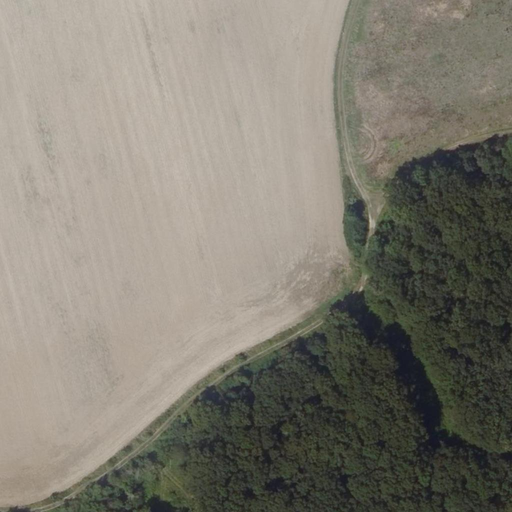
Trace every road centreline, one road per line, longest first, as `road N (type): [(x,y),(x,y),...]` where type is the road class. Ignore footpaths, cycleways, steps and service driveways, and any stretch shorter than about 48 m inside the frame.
road 1 (track): [(367,279),(343,307),(177,416),(79,494),(35,511)]
road 2 (track): [(333,511),(376,214)]
road 3 (track): [(361,0),(341,68),(349,142),(376,214)]
road 4 (track): [(376,214),(392,189),(449,154),(511,141)]
